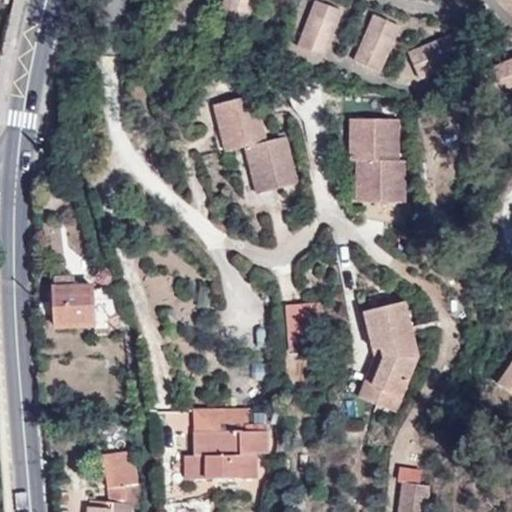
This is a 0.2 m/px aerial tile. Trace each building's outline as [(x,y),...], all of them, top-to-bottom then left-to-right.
[(224,0),(220,11),(250,20),(259,0),(224,0)] [(318,0),(315,0),(298,45),(323,56),(340,10),(333,7),(318,0)] [(373,14),(355,60),(380,70),(399,25),(378,16),(373,14)] [(444,36),(406,52),(416,75),(454,60),(450,52),(444,36)] [(511,59),(483,71),(491,90),(494,96),(511,88),(511,59)] [(255,94),(214,104),(226,151),(245,147),(257,193),(298,183),(286,136),(267,141),(255,94)] [(405,202),(405,162),(395,162),(395,120),(350,120),(350,162),(355,162),(355,202),(405,202)] [(154,243),(181,240),(175,213),(151,215),(154,243)] [(56,327),(94,325),(94,330),(110,329),(109,305),(105,298),(105,283),(75,285),(74,275),(54,276),(55,286),(54,286),(56,327)] [(419,355),(405,301),(364,310),(375,357),(383,357),(371,384),(382,389),(375,403),(396,412),(419,355)] [(322,350),(319,302),(286,304),(290,352),(322,350)] [(383,357),(375,357),(359,397),(375,403),(382,389),(371,384),(383,357)] [(511,364),(498,384),(511,393),(511,364)] [(194,410),(194,431),(267,429),(267,423),(248,423),(248,410),(194,410)] [(256,452),(268,452),(267,429),(194,431),(195,455),(181,455),(181,478),(242,477),(242,478),(257,478),(256,452)] [(88,511),(130,511),(131,508),(138,508),(140,483),(138,483),(133,450),(103,454),(110,508),(89,506),(88,511)] [(168,479),(181,478),(181,455),(167,456),(168,479)] [(398,511),(425,511),(428,485),(403,482),(398,511)]
